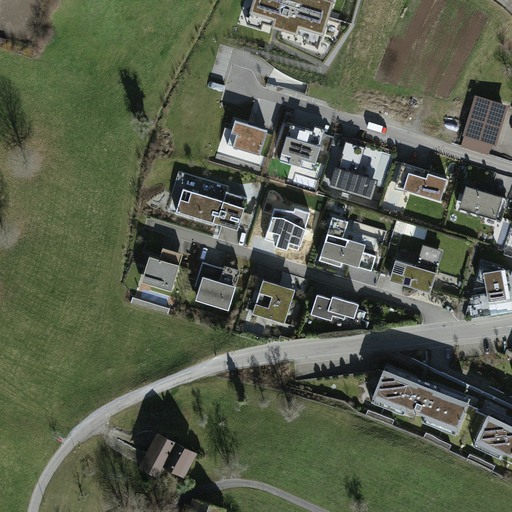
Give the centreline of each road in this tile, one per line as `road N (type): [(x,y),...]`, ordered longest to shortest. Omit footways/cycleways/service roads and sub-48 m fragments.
road 1 (residential): [(32,511),(40,485),(81,432),(159,388),(274,354),(455,330)]
road 2 (residential): [(149,224),(432,310),(455,330)]
road 3 (residential): [(511,168),(237,85)]
